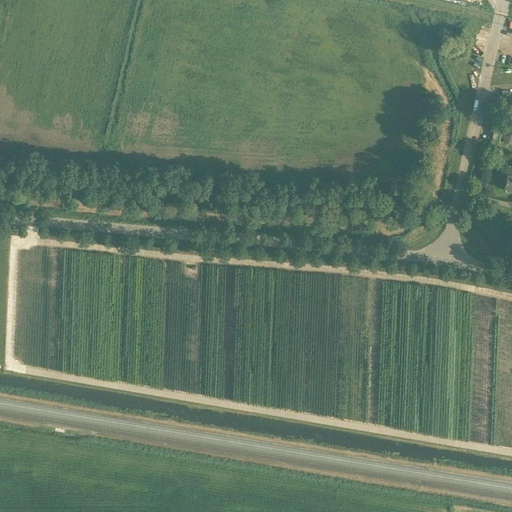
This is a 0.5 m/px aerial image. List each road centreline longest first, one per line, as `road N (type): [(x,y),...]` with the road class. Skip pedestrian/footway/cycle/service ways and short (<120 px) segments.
road 1 (unclassified): [(446,260),(0,220)]
road 2 (unclassified): [(446,260),(500,15)]
